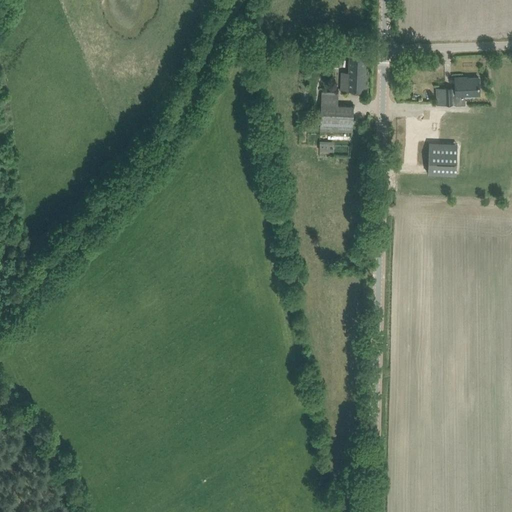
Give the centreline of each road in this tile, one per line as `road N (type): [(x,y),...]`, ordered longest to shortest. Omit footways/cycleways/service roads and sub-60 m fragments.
road 1 (tertiary): [(369,511),(383,55)]
road 2 (track): [(0,302),(153,143),(233,0)]
road 3 (unclassified): [(383,55),(511,48)]
